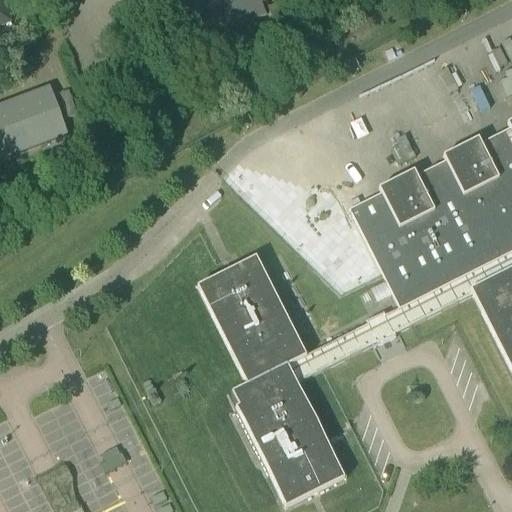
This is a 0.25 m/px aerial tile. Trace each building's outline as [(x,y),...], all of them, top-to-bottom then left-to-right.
[(0,0),(0,27),(12,23),(2,0),(0,0)] [(262,0),(245,0),(250,10),(264,4),(262,0)] [(293,40),(288,27),(280,5),(267,10),(280,44),(293,40)] [(0,163),(69,137),(50,87),(0,105),(0,163)] [(56,97),(65,121),(76,117),(68,93),(56,97)] [(399,311),(384,319),(393,338),(397,336),(412,328),(471,297),(511,375),(511,125),(507,128),(509,133),(480,148),(477,143),(443,161),(445,165),(416,180),(414,175),(378,193),(381,198),(349,214),(381,277),(384,282),(399,311)] [(267,478),(278,500),(284,511),(285,511),(310,499),(343,483),(325,446),(324,445),(307,410),(305,408),(304,405),(297,392),(295,387),(312,379),(321,374),(372,349),(376,346),(377,349),(395,341),(393,338),(384,319),(383,317),(365,325),(367,328),(363,330),(323,350),(322,351),(320,352),(304,360),(295,341),(288,326),(257,266),(255,261),(235,271),(221,279),(196,291),(246,389),(230,397),(238,411),(236,412),(235,413),(235,414),(267,478)]
